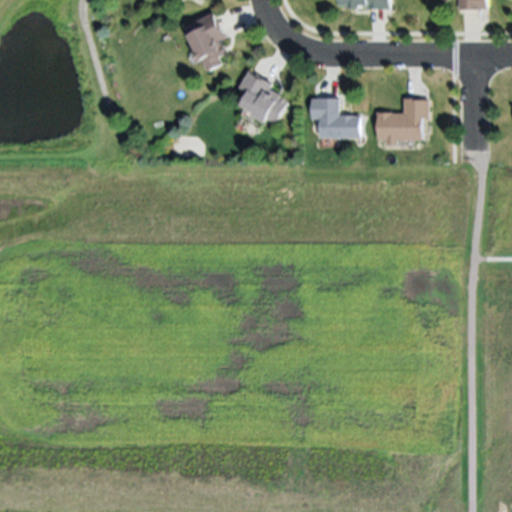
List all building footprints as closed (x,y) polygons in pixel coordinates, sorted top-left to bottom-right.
[(342,0),(391,0),(391,10),(363,10),(363,5),(360,5),(360,10),(352,10),(352,7),(342,7),(342,0)] [(489,0),(489,10),(461,10),(461,0),(489,0)] [(191,26),(217,13),(221,20),(222,20),(231,38),(224,41),(230,54),(222,58),(226,64),(210,72),(192,36),(195,34),(191,26)] [(292,101),(280,123),(272,119),(269,123),(255,115),(257,113),(245,106),(251,96),(242,91),(253,72),(261,77),(262,74),(276,82),(272,89),(292,101)] [(323,138),(323,119),(315,119),(315,98),(342,98),(342,116),(362,116),(362,138),(323,138)] [(380,140),(380,114),(407,114),(407,99),(422,99),(422,100),(432,100),(432,118),(424,118),(424,140),(380,140)]
